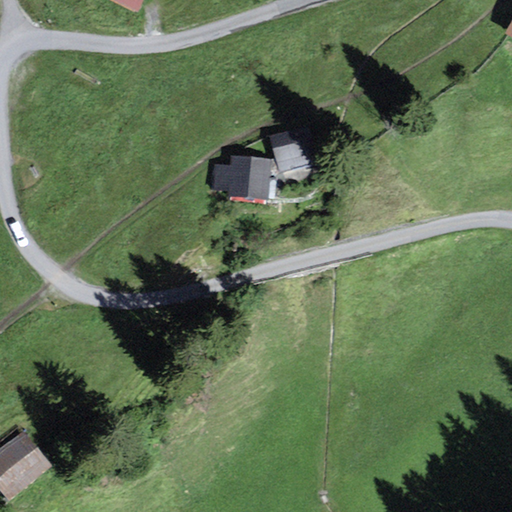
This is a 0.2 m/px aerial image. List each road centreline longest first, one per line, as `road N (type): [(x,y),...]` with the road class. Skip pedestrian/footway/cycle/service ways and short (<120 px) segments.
road 1 (unclassified): [(0,142),(4,197),(17,231),(60,278),(91,294),(131,300),(196,291),(459,222),(511,221)]
road 2 (unclassified): [(308,0),(158,44),(21,44),(0,64)]
